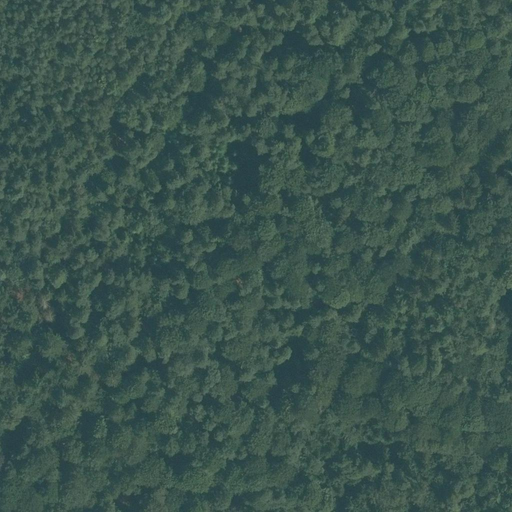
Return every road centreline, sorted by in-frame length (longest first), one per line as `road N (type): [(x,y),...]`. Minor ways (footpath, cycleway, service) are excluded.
road 1 (track): [(511,94),(337,345),(242,498)]
road 2 (track): [(0,384),(85,456),(259,502)]
